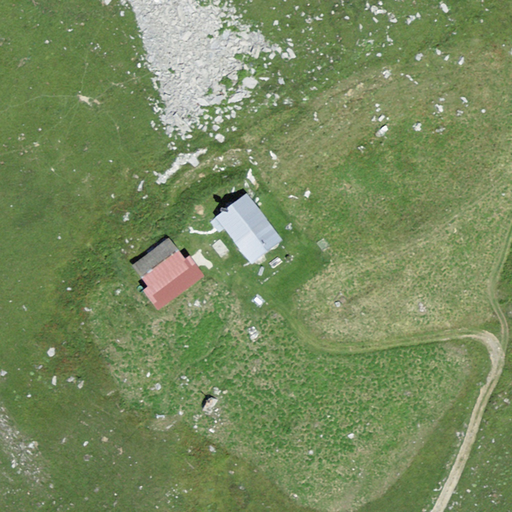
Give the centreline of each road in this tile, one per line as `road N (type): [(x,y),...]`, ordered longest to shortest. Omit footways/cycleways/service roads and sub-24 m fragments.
road 1 (track): [(280,292),(290,320),(325,345),(432,335),(488,340),(494,373),(435,511)]
road 2 (track): [(495,358),(502,337),(491,293),(511,232)]
